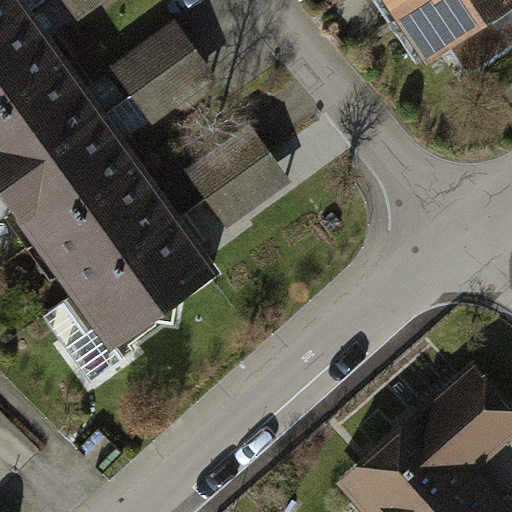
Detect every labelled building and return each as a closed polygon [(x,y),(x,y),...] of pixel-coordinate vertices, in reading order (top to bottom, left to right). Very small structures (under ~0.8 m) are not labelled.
[(4,0),(0,3),(0,80),(53,41),(23,0),(4,0)] [(78,0),(100,28),(135,0),(78,0)] [(458,0),(385,0),(411,35),(458,0)] [(511,21),(511,0),(458,0),(411,35),(439,74),(511,21)] [(0,169),(96,99),(53,41),(0,80),(0,169)] [(136,87),(168,127),(212,92),(180,52),(136,87)] [(0,169),(0,187),(25,221),(128,141),(96,99),(0,169)] [(171,196),(128,141),(25,221),(67,275),(171,196)] [(242,204),(274,245),(318,209),(286,169),(242,204)] [(67,275),(107,328),(211,249),(171,196),(67,275)] [(251,302),(211,249),(107,328),(147,381),(251,302)] [(511,407),(484,375),(340,496),(353,511),(511,511),(511,501),(489,474),(511,455),(511,407)]
